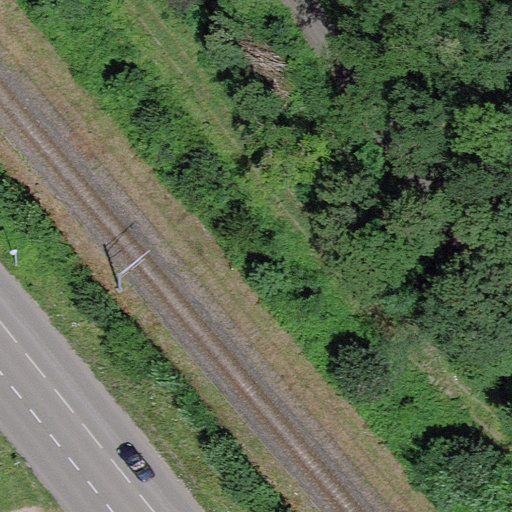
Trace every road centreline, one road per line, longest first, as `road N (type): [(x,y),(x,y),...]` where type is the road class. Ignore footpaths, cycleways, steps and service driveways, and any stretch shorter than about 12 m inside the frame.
road 1 (track): [(511,435),(442,376),(134,0)]
road 2 (primary): [(137,511),(0,343)]
